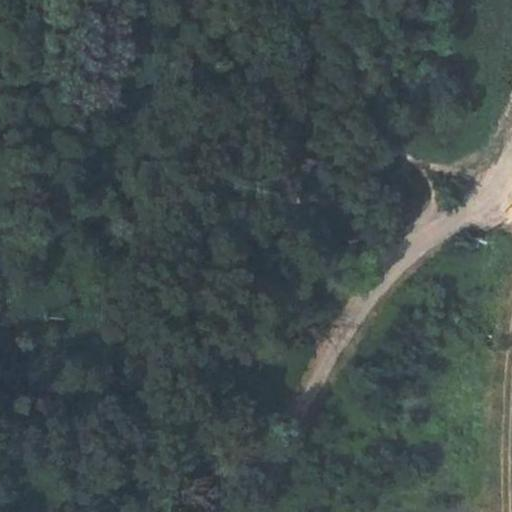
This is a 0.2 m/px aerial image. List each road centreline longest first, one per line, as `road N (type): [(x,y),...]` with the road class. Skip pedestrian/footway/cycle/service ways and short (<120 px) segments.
road 1 (track): [(149,511),(146,492),(89,462),(97,425),(83,393),(95,355),(81,312),(86,249),(76,230),(70,92),(51,51),(52,13),(69,0)]
road 2 (unclassified): [(511,166),(373,298),(241,511)]
